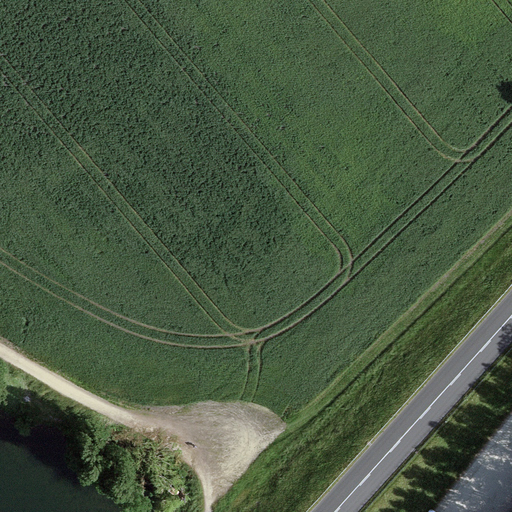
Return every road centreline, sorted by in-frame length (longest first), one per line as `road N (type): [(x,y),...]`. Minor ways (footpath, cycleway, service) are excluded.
road 1 (track): [(206,511),(185,457),(0,352)]
road 2 (secondary): [(511,310),(336,511)]
